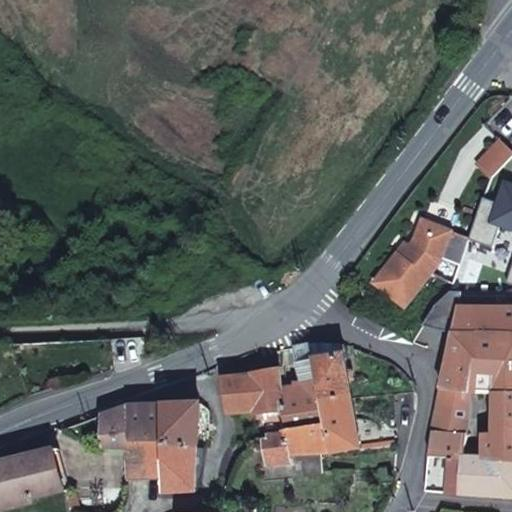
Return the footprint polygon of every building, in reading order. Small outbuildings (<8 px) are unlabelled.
[(492,180),(511,158),(511,150),(502,141),(477,166),(492,180)] [(434,232),(437,226),(426,221),(422,228),(434,232)] [(448,283),(454,285),(470,239),(437,226),(434,232),(422,228),(416,241),(411,247),(403,257),(399,254),(376,284),(405,307),(432,274),(435,276),(448,283)] [(403,257),(411,247),(407,244),(399,254),(403,257)] [(511,308),(462,308),(456,334),(481,335),(511,335),(511,308)] [(481,335),(456,334),(452,354),(443,388),(472,391),(481,335)] [(511,335),(481,335),(472,391),(497,392),(511,391),(511,335)] [(158,339),(142,338),(144,354),(158,349),(158,339)] [(331,455),(362,449),(346,354),(346,346),(313,345),(313,349),(315,360),(320,387),(326,424),(331,455)] [(313,349),(298,351),(304,388),(320,387),(315,360),(313,349)] [(254,414),(283,410),(282,390),(280,371),(255,375),(225,379),(230,412),(254,412),(254,414)] [(326,424),(320,387),(304,388),(282,390),(283,410),(287,430),(326,424)] [(468,436),(472,391),(443,388),(433,433),(468,436)] [(484,449),(483,460),(511,462),(511,391),(497,392),(496,432),(485,432),(484,449)] [(164,447),(198,449),(202,405),(164,406),(164,441),(164,447)] [(164,441),(164,406),(130,407),(102,416),(104,448),(131,450),(130,442),(164,441)] [(287,430),(283,410),(254,414),(257,436),(271,436),(286,434),(287,430)] [(331,455),(326,424),(287,430),(286,434),(271,436),(271,442),(266,442),(269,465),(290,463),(289,451),(322,450),(322,454),(331,455)] [(468,436),(433,433),(430,456),(450,457),(466,459),(467,448),(468,436)] [(130,442),(131,450),(131,478),(132,478),(164,479),(164,447),(164,441),(130,442)] [(164,494),(196,491),(198,449),(164,447),(164,479),(164,494)] [(228,479),(238,457),(230,447),(224,461),(221,477),(228,479)] [(467,448),(466,459),(483,460),(484,449),(467,448)] [(324,476),(322,454),(322,450),(289,451),(290,463),(292,478),(324,476)] [(65,491),(55,451),(0,463),(0,511),(33,504),(32,499),(65,491)] [(430,456),(426,492),(511,497),(511,462),(483,460),(466,459),(450,457),(430,456)]
